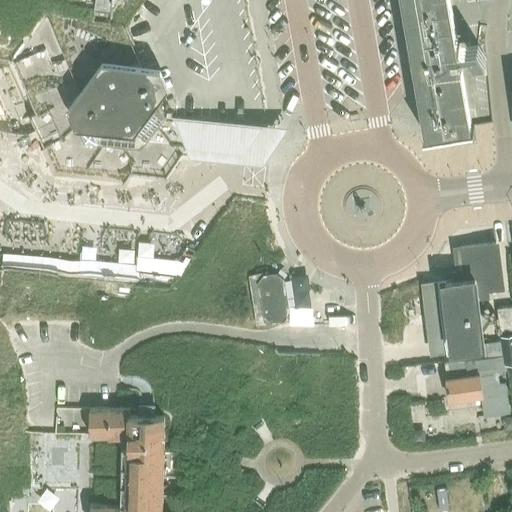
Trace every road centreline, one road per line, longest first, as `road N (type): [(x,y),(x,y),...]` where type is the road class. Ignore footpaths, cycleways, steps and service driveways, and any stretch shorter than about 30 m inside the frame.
road 1 (residential): [(368,462),(377,428),(367,265)]
road 2 (residential): [(511,187),(493,46),(500,0)]
road 3 (residential): [(296,0),(325,158)]
road 4 (secondary): [(325,158),(306,183),(303,221),(327,255),(367,265)]
road 5 (residential): [(381,149),(356,0)]
road 6 (residential): [(368,462),(511,447)]
